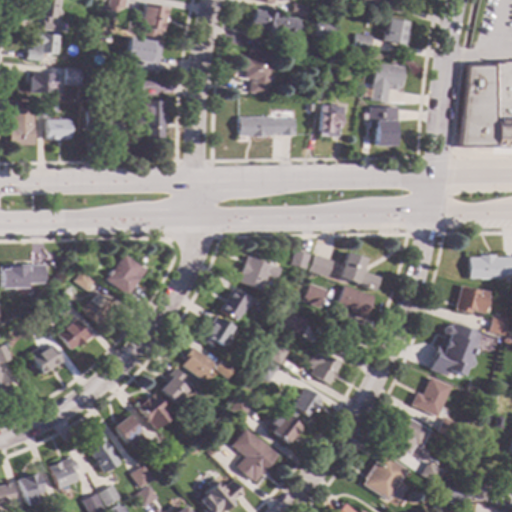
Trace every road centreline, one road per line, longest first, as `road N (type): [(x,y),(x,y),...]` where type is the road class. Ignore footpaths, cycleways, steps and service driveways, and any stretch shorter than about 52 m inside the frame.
road 1 (primary): [(0,231),(484,223)]
road 2 (residential): [(429,179),(412,284),(369,387),(277,511)]
road 3 (residential): [(190,182),(188,266),(166,310),(91,394),(0,439)]
road 4 (primary): [(511,178),(190,182)]
road 5 (primary): [(190,182),(0,187)]
road 6 (residential): [(190,182),(208,0)]
road 7 (residential): [(429,179),(454,0)]
